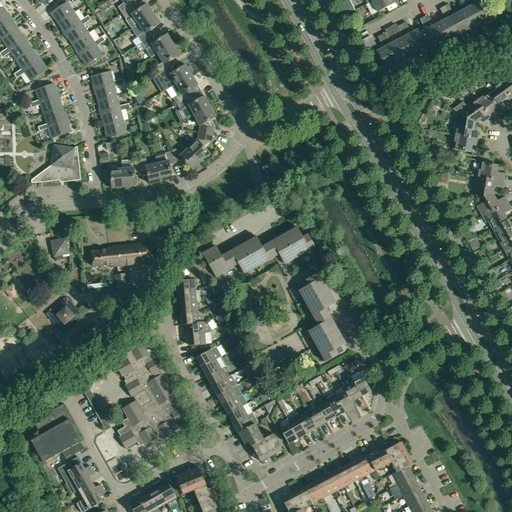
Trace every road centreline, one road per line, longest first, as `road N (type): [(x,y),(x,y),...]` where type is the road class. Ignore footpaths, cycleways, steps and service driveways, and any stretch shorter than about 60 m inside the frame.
road 1 (tertiary): [(334,94),(468,326)]
road 2 (tertiary): [(478,320),(346,88)]
road 3 (residential): [(19,0),(81,99),(99,201)]
road 4 (residential): [(99,201),(181,188),(219,164),(245,130)]
road 5 (residential): [(246,495),(367,426),(381,403)]
road 6 (residential): [(162,0),(245,130)]
road 7 (residential): [(447,511),(396,415),(381,403)]
road 8 (residential): [(381,403),(394,367),(468,326)]
